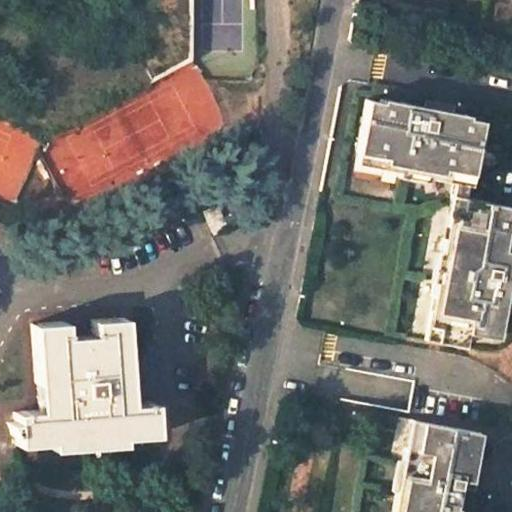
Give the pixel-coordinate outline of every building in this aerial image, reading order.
[(442,167),(471,172),(481,119),(467,116),(468,113),(453,110),(424,105),(381,97),(380,100),(366,97),(356,150),(385,156),(442,167)] [(424,105),(453,110),(455,103),(440,100),(426,97),(424,105)] [(385,156),(356,150),(354,161),(383,166),(385,156)] [(464,197),(471,172),(442,167),(440,177),(453,180),(451,195),(464,197)] [(451,195),(443,235),(449,237),(452,223),(458,224),(464,197),(451,195)] [(435,274),(432,294),(432,295),(437,296),(435,309),(440,310),(436,339),(463,344),(466,330),(496,336),(511,251),(511,248),(507,248),(511,231),(493,228),(498,202),(464,197),(458,224),(452,223),(449,237),(443,235),(439,256),(444,258),(440,275),(435,274)] [(225,224),(215,202),(200,209),(210,230),(225,224)] [(511,248),(511,204),(511,205),(498,202),(493,228),(511,231),(507,248),(511,248)] [(444,258),(439,256),(435,274),(440,275),(444,258)] [(437,296),(432,295),(424,337),(436,339),(440,310),(435,309),(437,296)] [(153,397),(127,399),(119,400),(119,389),(126,389),(120,314),(88,317),(89,335),(76,335),(75,343),(62,344),(60,319),(28,321),(34,381),(42,381),(44,406),(13,408),(14,418),(6,419),(12,431),(15,431),(17,443),(50,440),(50,437),(62,436),(63,448),(108,444),(107,432),(119,431),(119,435),(156,431),(153,397)] [(420,419),(408,417),(403,444),(409,445),(412,432),(418,433),(420,419)] [(409,445),(391,488),(407,492),(404,505),(399,503),(398,509),(397,511),(467,511),(453,504),(457,485),(461,455),(473,458),(479,429),(420,419),(418,433),(412,432),(409,445)] [(461,455),(457,485),(475,488),(477,477),(480,459),(473,458),(461,455)]
